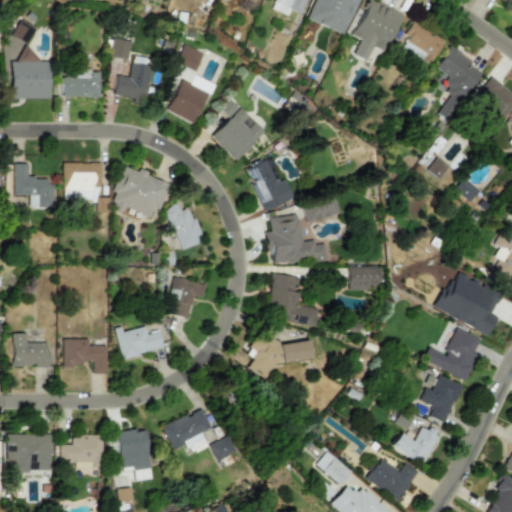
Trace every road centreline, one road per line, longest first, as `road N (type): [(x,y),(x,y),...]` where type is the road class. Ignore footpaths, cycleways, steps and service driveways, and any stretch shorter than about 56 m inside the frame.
road 1 (residential): [(0,397),(115,399),(169,382),(224,323),(237,266),(219,199),(171,150),(116,132),(0,131)]
road 2 (residential): [(426,511),(511,358)]
